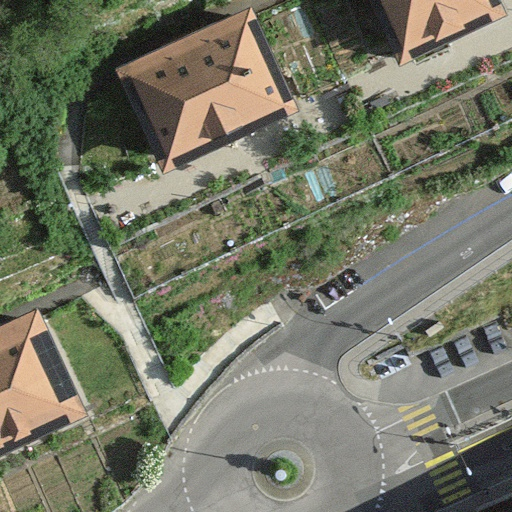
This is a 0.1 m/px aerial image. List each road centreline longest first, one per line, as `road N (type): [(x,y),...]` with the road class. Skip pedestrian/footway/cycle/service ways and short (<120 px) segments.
road 1 (residential): [(296,402),(319,332),(511,216)]
road 2 (residential): [(351,438),(421,422),(511,379)]
road 3 (residential): [(511,457),(410,498),(352,503)]
